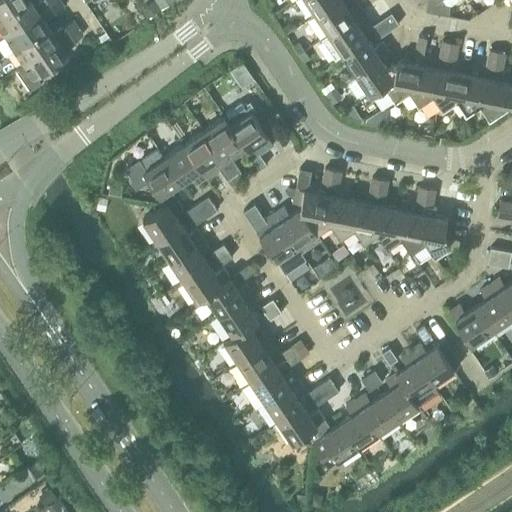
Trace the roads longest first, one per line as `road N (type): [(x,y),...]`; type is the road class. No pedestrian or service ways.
road 1 (residential): [(479,155),(486,173),(471,277),(337,367),(226,204),(297,157)]
road 2 (tertiary): [(177,511),(0,260)]
road 3 (residential): [(479,155),(456,159),(356,144),(331,132),(265,40),(234,18)]
road 4 (unclassified): [(0,205),(234,18)]
road 5 (unclassified): [(231,1),(0,157)]
road 6 (tertiary): [(0,342),(114,511)]
road 7 (residential): [(511,34),(407,17),(396,0)]
